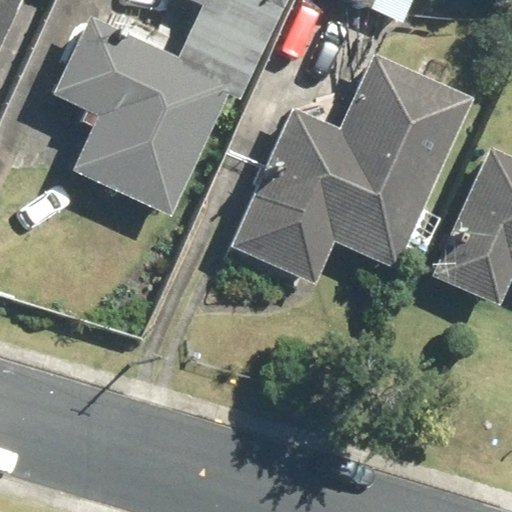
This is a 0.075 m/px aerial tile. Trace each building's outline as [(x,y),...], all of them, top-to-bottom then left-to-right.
[(0,0),(0,24),(10,4),(0,0)] [(161,0),(161,1),(194,18),(168,70),(122,48),(121,50),(77,25),(33,100),(83,129),(58,178),(130,213),(131,211),(154,222),(263,0),(161,0)] [(318,0),(352,15),(358,0),(318,0)] [(358,62),(322,138),(275,117),(215,254),(298,290),(316,250),(374,277),(455,107),(358,62)] [(511,297),(511,174),(471,155),(423,255),(511,297)]
